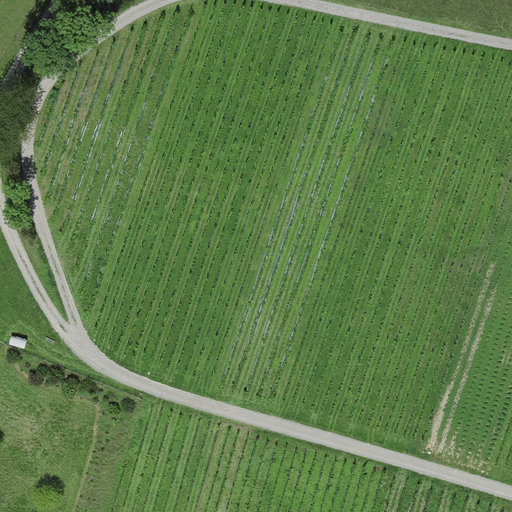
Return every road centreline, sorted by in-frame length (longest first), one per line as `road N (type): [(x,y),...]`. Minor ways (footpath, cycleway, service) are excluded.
road 1 (track): [(123,387),(82,338),(40,233),(33,125),(75,68),(158,10),(211,0)]
road 2 (track): [(123,387),(511,497)]
road 3 (track): [(243,0),(511,52)]
road 4 (track): [(0,202),(7,234),(68,351),(123,387)]
road 5 (track): [(63,0),(37,37),(0,136)]
